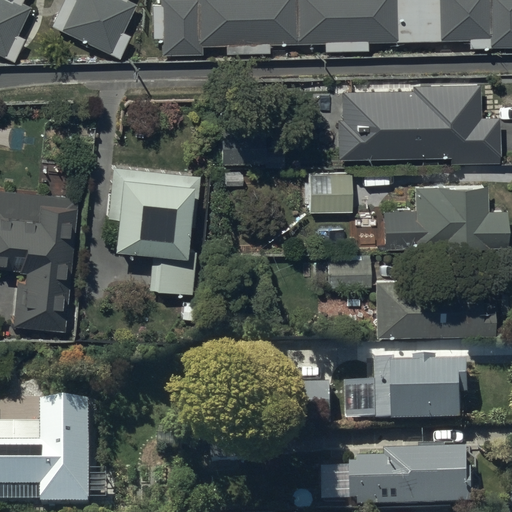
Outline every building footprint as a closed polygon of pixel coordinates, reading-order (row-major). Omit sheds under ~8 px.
[(13,0),(0,0),(0,52),(7,54),(27,9),(13,1),(13,0)] [(136,0),(60,0),(58,32),(111,50),(135,9),(136,0)] [(511,41),(511,0),(158,0),(159,50),(511,41)] [(337,120),(337,160),(452,158),(452,162),(498,161),(497,118),(480,118),(479,86),(413,88),(413,90),(343,93),(343,120),(337,120)] [(266,160),(264,117),(223,119),(225,162),(266,160)] [(200,176),(113,168),(109,217),(120,218),(117,247),(155,251),(152,290),(192,293),(195,253),(186,252),(189,227),(196,227),(200,176)] [(349,170),(307,171),(308,215),(350,214),(349,170)] [(416,212),(412,212),(412,205),(394,206),(394,213),(383,213),(385,252),(441,249),(442,257),(489,255),(489,248),(507,248),(506,214),(489,215),(487,187),(415,190),(416,212)] [(22,286),(16,285),(12,327),(65,332),(77,200),(0,192),(0,271),(17,273),(17,275),(23,275),(22,286)] [(367,257),(326,257),(326,264),(314,264),(314,282),(327,282),(327,288),(368,288),(367,257)] [(483,280),(390,282),(390,279),(381,279),(381,282),(378,282),(379,339),(497,337),(496,304),(484,304),(483,280)] [(392,429),(392,431),(460,430),(460,424),(469,424),(468,369),(436,369),(436,361),(416,361),(417,367),(414,367),(414,371),(394,371),(394,363),(377,363),(377,368),(375,368),(375,389),(361,390),(362,429),(392,429)] [(331,392),(282,392),(282,430),(331,430),(331,392)] [(0,446),(0,485),(45,486),(45,501),(87,502),(87,403),(44,403),(44,447),(0,446)] [(362,507),(361,511),(477,511),(477,479),(471,479),(471,458),(419,458),(419,452),(402,452),(402,457),(389,457),(389,460),(369,460),(369,465),(363,465),(364,470),(354,470),(355,507),(362,507)] [(169,511),(170,491),(150,491),(150,499),(131,499),(130,511),(169,511)]
